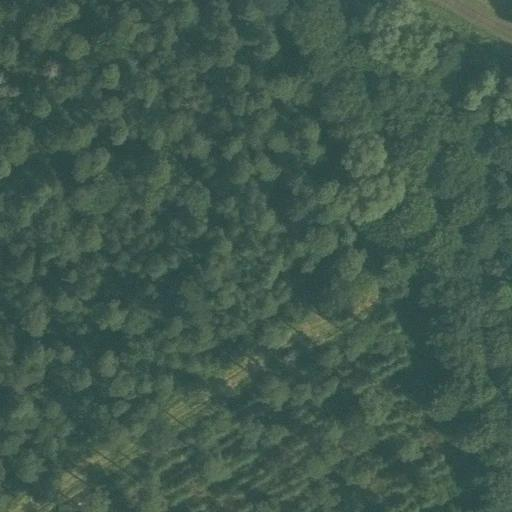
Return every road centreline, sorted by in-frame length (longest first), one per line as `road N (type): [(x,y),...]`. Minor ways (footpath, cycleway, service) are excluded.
road 1 (track): [(18,511),(502,216)]
road 2 (track): [(511,73),(376,0)]
